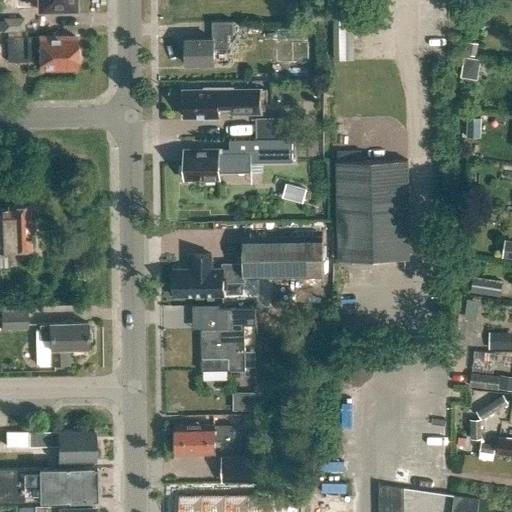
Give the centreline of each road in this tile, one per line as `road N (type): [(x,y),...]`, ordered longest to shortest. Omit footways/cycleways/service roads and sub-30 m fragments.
road 1 (tertiary): [(132,386),(130,114)]
road 2 (residential): [(0,388),(132,386)]
road 3 (unclassified): [(0,117),(130,114)]
road 4 (tertiary): [(135,511),(132,386)]
